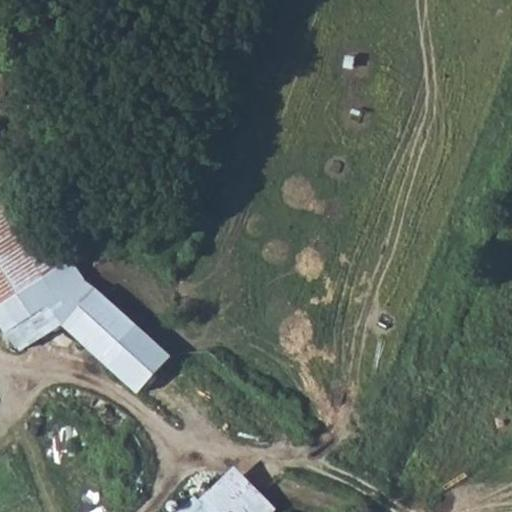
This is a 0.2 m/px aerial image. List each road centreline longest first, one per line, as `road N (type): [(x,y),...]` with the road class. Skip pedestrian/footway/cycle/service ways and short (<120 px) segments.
road 1 (track): [(0,418),(33,368),(117,394),(151,417),(180,453),(172,482),(148,511)]
road 2 (track): [(363,511),(266,473),(180,453)]
